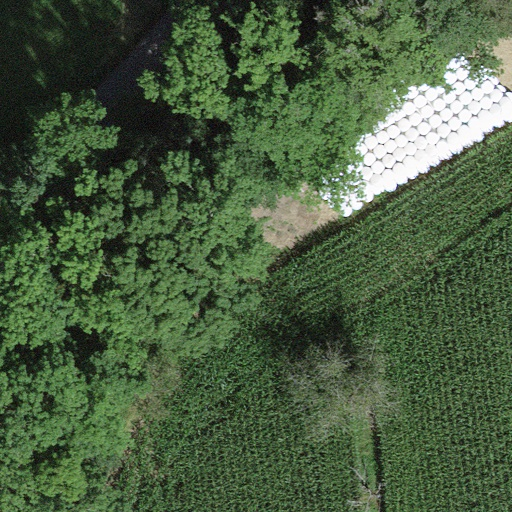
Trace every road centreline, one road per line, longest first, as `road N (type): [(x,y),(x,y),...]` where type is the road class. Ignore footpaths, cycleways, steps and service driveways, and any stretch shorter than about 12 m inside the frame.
road 1 (track): [(350,0),(0,266)]
road 2 (unclassified): [(197,0),(0,243)]
